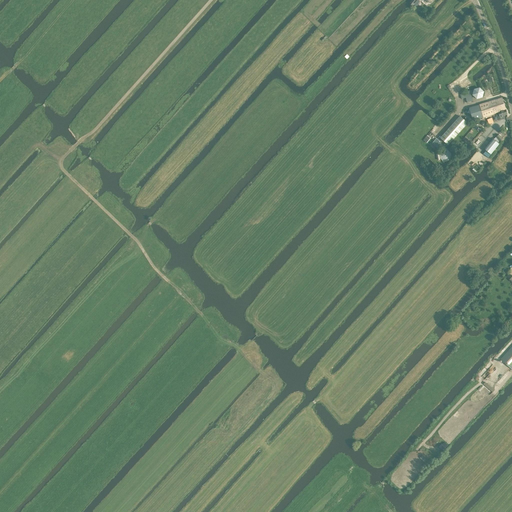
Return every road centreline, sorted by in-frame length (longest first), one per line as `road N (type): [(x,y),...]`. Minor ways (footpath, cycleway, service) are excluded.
road 1 (track): [(240,351),(192,304),(190,287),(167,280),(61,167),(210,0)]
road 2 (track): [(317,399),(511,180)]
road 3 (track): [(257,335),(436,134)]
road 4 (track): [(137,240),(0,392)]
